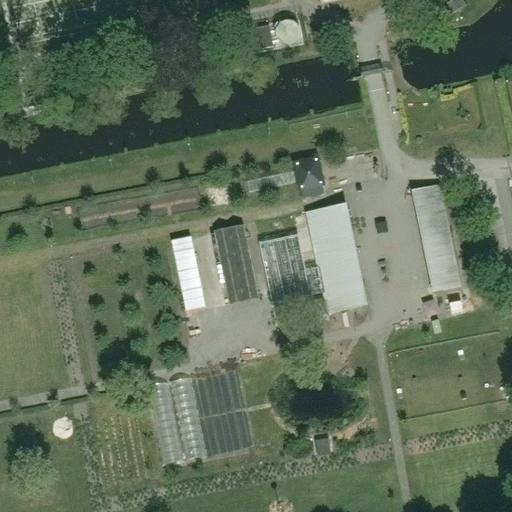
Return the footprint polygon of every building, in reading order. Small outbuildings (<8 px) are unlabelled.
[(254,52),(273,48),(269,29),(250,32),(254,52)] [(322,186),(317,161),(296,165),(302,190),(322,186)] [(458,286),(438,187),(415,192),(435,290),(458,286)] [(327,312),(364,304),(360,285),(355,286),(338,207),(306,214),(318,270),(305,272),(297,237),(259,245),(272,305),(323,295),(327,312)] [(261,223),(262,236),(302,233),(301,220),(261,223)] [(210,236),(176,243),(191,311),(224,304),(210,236)]
